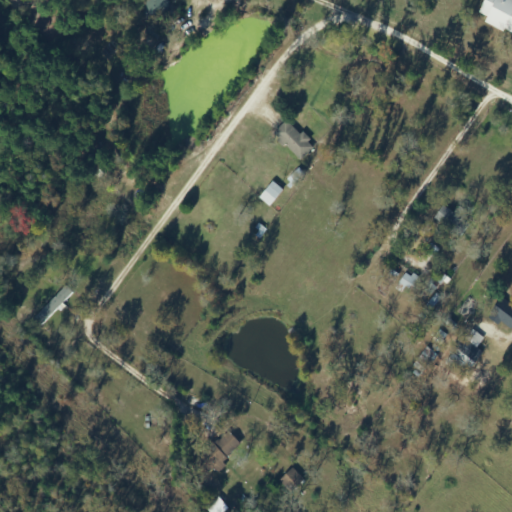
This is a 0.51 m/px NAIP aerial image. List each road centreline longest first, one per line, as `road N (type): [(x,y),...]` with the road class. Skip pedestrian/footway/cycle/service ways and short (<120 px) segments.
road 1 (residential): [(330,5),(124,319)]
road 2 (residential): [(511,105),(330,5)]
